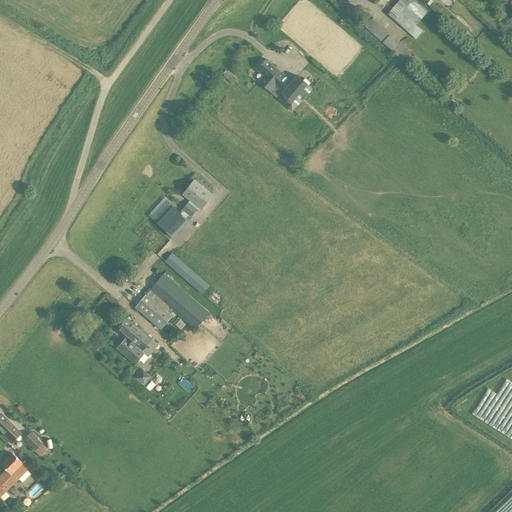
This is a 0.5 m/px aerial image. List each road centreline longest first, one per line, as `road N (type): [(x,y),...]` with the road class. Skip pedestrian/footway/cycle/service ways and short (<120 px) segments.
road 1 (unclassified): [(0,309),(218,0)]
road 2 (track): [(0,15),(108,85)]
